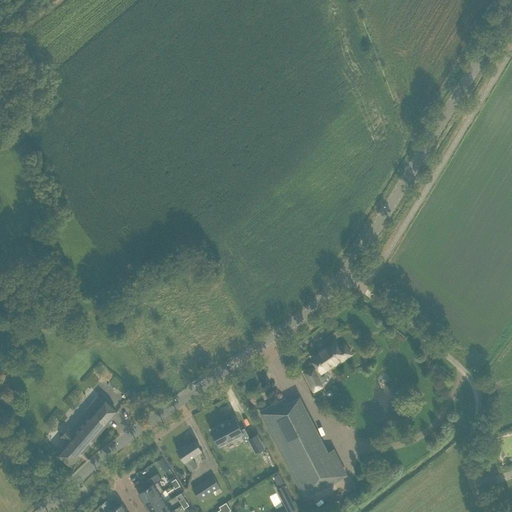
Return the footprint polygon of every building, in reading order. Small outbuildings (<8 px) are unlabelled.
[(312,368),(304,372),(314,391),(322,387),(316,375),(320,372),(321,372),(334,363),(335,365),(338,363),(340,363),(342,361),(343,360),(347,357),(348,355),(349,352),(348,350),(346,348),(343,347),(341,348),(338,349),(334,343),(325,349),(325,348),(320,352),(311,358),(317,367),(313,370),(312,368)] [(66,441),(55,453),(70,466),(93,438),(116,412),(97,396),(86,409),(91,413),(73,432),(68,428),(61,436),(66,441)] [(260,411),(304,497),(341,478),(299,398),(288,403),(285,398),(260,411)] [(212,415),(205,419),(213,436),(235,425),(239,434),(244,431),(250,442),(258,437),(251,424),(244,428),(239,417),(235,419),(229,407),(222,411),(221,410),(212,414),(212,415)] [(177,450),(182,459),(190,471),(197,466),(191,457),(201,451),(195,441),(184,447),(183,446),(177,450)] [(278,474),(273,477),(278,486),(282,483),(278,474)] [(192,489),(200,501),(213,492),(216,496),(222,492),(220,488),(212,475),(192,489)] [(144,503),(160,493),(160,494),(164,491),(158,481),(138,494),(144,503)] [(283,486),(276,489),(284,505),(291,502),(283,486)] [(150,511),(165,503),(160,494),(160,493),(144,503),(149,511),(150,511)] [(227,511),(231,510),(226,502),(219,507),(221,509),(222,511),(227,511)] [(171,511),(165,503),(150,511),(170,511),(171,511)]
